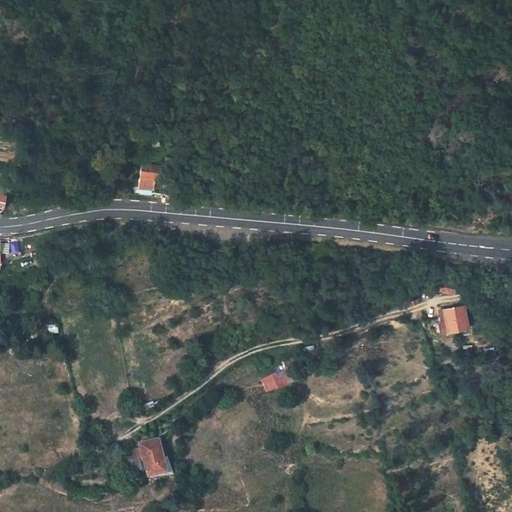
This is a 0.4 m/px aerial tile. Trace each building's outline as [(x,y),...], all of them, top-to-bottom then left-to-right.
[(164,167),(172,168),(173,158),(165,158),(164,167)] [(141,160),(137,186),(151,187),(153,174),(158,175),(159,162),(141,160)] [(438,292),(454,295),(456,284),(440,281),(438,292)] [(415,301),(413,292),(401,294),(405,312),(415,309),(413,301),(415,301)] [(447,307),(450,328),(469,326),(466,304),(447,307)] [(56,325),(49,325),(49,334),(57,333),(56,325)] [(295,356),(284,361),(287,367),(260,380),(267,394),(295,380),(290,369),(299,365),(295,356)] [(156,439),(139,443),(147,477),(165,472),(156,439)] [(128,461),(139,460),(136,449),(126,452),(128,461)] [(139,460),(128,461),(131,473),(141,470),(139,460)] [(138,484),(144,482),(143,475),(136,477),(138,484)]
